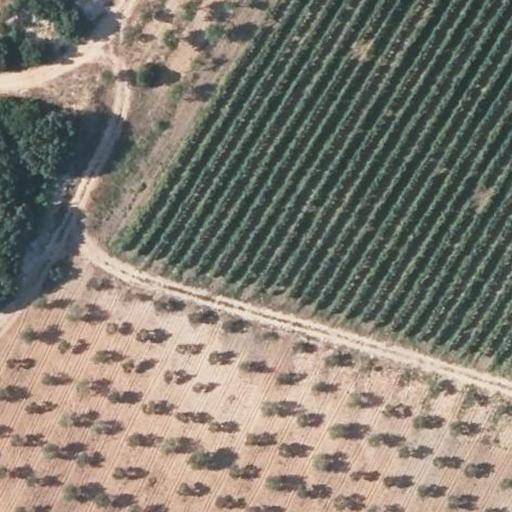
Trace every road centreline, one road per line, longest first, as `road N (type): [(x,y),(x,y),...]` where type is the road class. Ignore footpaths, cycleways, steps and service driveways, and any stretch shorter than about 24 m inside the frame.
road 1 (track): [(0,78),(111,119),(69,218),(91,258),(511,387)]
road 2 (track): [(22,82),(122,33),(143,0)]
